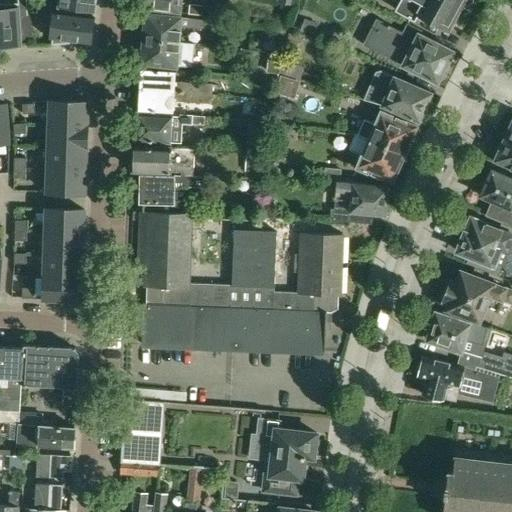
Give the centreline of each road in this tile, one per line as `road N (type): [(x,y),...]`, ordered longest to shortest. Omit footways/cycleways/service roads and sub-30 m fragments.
road 1 (residential): [(489,72),(389,315),(352,511)]
road 2 (residential): [(97,325),(103,75)]
road 3 (residential): [(86,511),(97,325)]
